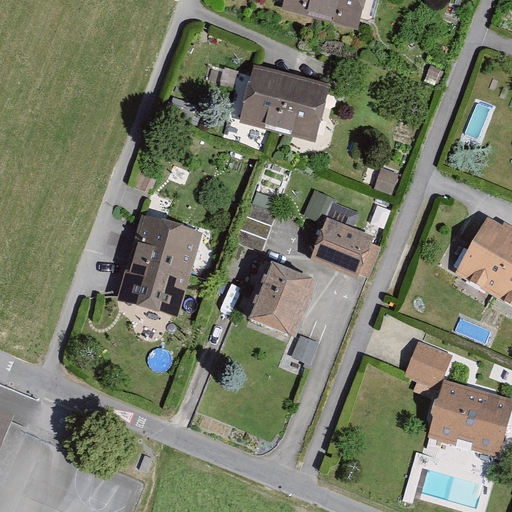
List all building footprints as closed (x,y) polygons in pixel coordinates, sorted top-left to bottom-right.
[(376,0),(291,0),(288,17),(369,34),(376,0)] [(330,91),(254,71),(240,126),(315,146),(330,91)] [(375,192),(393,198),(400,176),(382,170),(375,192)] [(314,193),(308,211),(334,219),(340,200),(314,193)] [(235,244),(261,255),(277,216),(251,206),(235,244)] [(511,234),(488,221),(456,277),(511,309),(511,234)] [(198,237),(145,222),(122,303),(175,318),(198,237)] [(375,242),(328,222),(310,266),(357,285),(375,242)] [(316,289),(273,273),(251,330),(295,346),(299,337),(316,289)] [(320,345),(299,337),(295,346),(290,359),(311,367),(320,345)] [(405,377),(404,380),(439,394),(454,358),(419,344),(405,377)] [(511,418),(511,403),(444,385),(428,442),(500,461),(511,418)] [(0,460),(15,425),(0,418),(0,460)] [(136,470),(148,474),(153,460),(141,455),(136,470)] [(128,511),(135,495),(76,470),(64,499),(91,510),(90,511),(128,511)]
